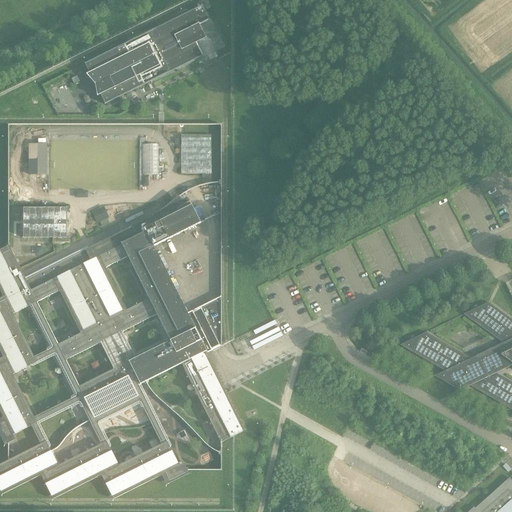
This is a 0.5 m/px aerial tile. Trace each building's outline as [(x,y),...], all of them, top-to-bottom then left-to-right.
[(85,64),(90,73),(87,75),(95,84),(98,97),(101,95),(105,104),(203,56),(197,43),(206,38),(200,25),(209,20),(202,6),(85,64)] [(0,211),(18,211),(18,139),(9,139),(9,135),(0,134),(0,211)] [(182,174),(212,174),(212,136),(182,135),(182,174)] [(32,152),(32,182),(74,182),(74,186),(78,186),(78,182),(105,182),(105,151),(32,152)] [(223,384),(208,353),(212,351),(213,351),(220,347),(221,347),(221,298),(221,297),(187,315),(154,247),(201,223),(190,202),(184,205),(180,197),(161,211),(154,216),(26,281),(9,247),(0,251),(0,289),(4,297),(0,299),(0,350),(4,358),(0,359),(0,410),(4,418),(0,419),(0,434),(5,445),(15,440),(13,436),(32,426),(41,445),(0,465),(0,489),(3,495),(41,475),(53,500),(102,475),(114,500),(162,475),(167,485),(190,474),(185,464),(179,466),(139,386),(182,364),(192,385),(188,387),(187,389),(187,390),(189,391),(190,391),(194,389),(222,443),(234,437),(246,431),(225,388),(223,384)] [(67,208),(23,208),(23,238),(67,238),(67,208)] [(511,382),(496,374),(511,365),(511,320),(492,305),(488,303),(479,308),(476,306),(473,309),(474,310),(464,315),(503,343),(471,359),(426,333),(416,338),(413,336),(411,340),(411,341),(400,346),(442,370),(445,372),(435,377),(460,391),(470,386),(476,390),(511,410),(511,382)] [(278,325),(275,321),(254,331),(256,335),(278,325)] [(250,342),(252,346),(281,332),(279,328),(250,342)] [(252,347),(254,351),(283,336),(281,332),(252,347)] [(511,511),(511,480),(510,478),(476,509),(474,507),(468,511),(511,511)]
